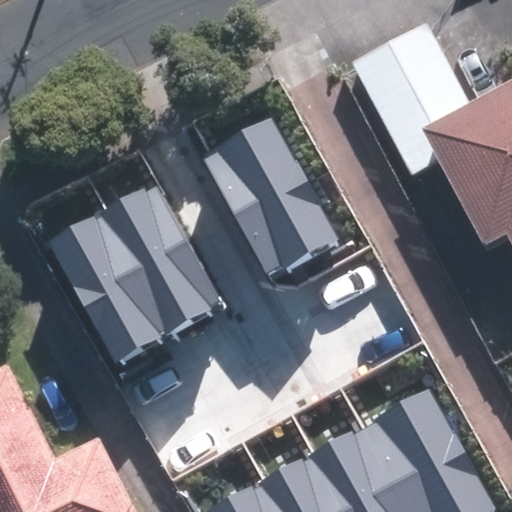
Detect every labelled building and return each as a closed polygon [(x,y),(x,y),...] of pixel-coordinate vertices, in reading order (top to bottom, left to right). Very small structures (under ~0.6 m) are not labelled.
[(350,59),(411,171),(436,156),(487,250),(508,239),(511,245),(511,81),(473,104),(425,17),(350,59)] [(340,241),(272,120),(205,158),(273,278),(340,241)] [(222,302),(157,186),(105,215),(171,331),(222,302)] [(116,361),(171,331),(105,215),(51,245),(116,361)] [(63,463),(13,365),(0,371),(0,511),(141,511),(106,442),(63,463)] [(362,426),(410,511),(487,511),(496,508),(429,389),(384,414),(362,426)] [(362,425),(315,452),(348,511),(410,511),(362,426),(362,425)] [(261,481),(278,511),(348,511),(315,452),(261,481)] [(278,511),(261,481),(209,510),(209,511),(278,511)]
